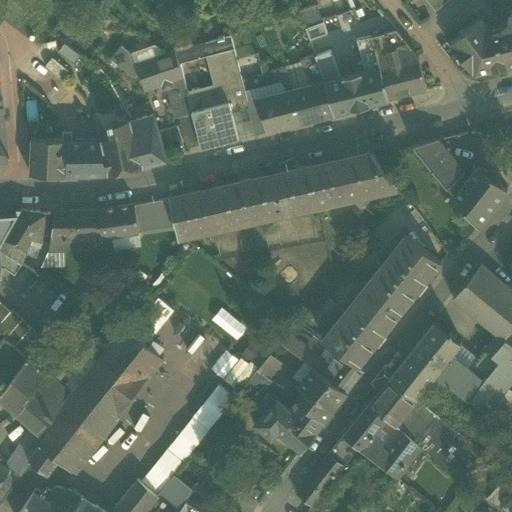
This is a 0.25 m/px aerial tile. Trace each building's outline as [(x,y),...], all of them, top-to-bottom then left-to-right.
[(282,0),(287,10),(297,6),(295,0),(282,0)] [(332,0),(343,30),(364,23),(355,0),(332,0)] [(427,0),(435,10),(447,0),(427,0)] [(316,4),(299,11),(310,43),(328,36),(316,4)] [(499,28),(490,30),(481,19),(450,43),(458,52),(461,50),(468,58),(467,64),(475,74),(495,69),(494,67),(504,64),(505,66),(511,64),(511,13),(510,13),(509,20),(499,28)] [(371,36),(387,101),(427,91),(419,57),(396,29),(371,36)] [(220,83),(187,92),(192,113),(200,145),(201,149),(239,139),(232,114),(249,109),(247,101),(230,36),(224,38),(224,36),(218,37),(218,39),(174,51),(179,64),(212,55),(220,83)] [(387,101),(371,36),(357,40),(365,71),(339,78),(329,51),(316,56),(325,81),(326,81),(336,114),(387,101)] [(166,84),(175,118),(179,117),(178,117),(192,113),(187,92),(179,64),(174,51),(136,64),(133,56),(122,46),(111,60),(134,77),(139,76),(144,91),(166,84)] [(301,60),(307,86),(293,89),(292,90),(301,123),(336,114),(326,81),(325,81),(316,56),(315,54),(301,60)] [(44,90),(62,63),(50,55),(32,82),(44,90)] [(286,91),(258,98),(267,132),(301,123),(292,90),(293,89),(285,67),(272,71),(276,85),(286,91)] [(267,132),(258,98),(247,101),(249,109),(256,135),(267,132)] [(41,106),(36,111),(46,123),(52,119),(41,106)] [(239,139),(256,135),(249,109),(232,114),(239,139)] [(200,145),(192,113),(178,117),(179,117),(187,149),(200,145)] [(154,115),(132,121),(144,167),(166,161),(154,115)] [(101,140),(108,174),(144,167),(132,121),(131,120),(114,123),(113,122),(108,123),(112,137),(101,140)] [(434,133),(413,150),(443,186),(464,169),(434,133)] [(63,153),(62,140),(31,139),(29,175),(66,176),(68,154),(63,153)] [(101,140),(82,142),(62,140),(63,153),(68,154),(66,176),(84,176),(108,174),(101,140)] [(0,160),(8,161),(8,158),(0,143),(0,160)] [(371,152),(307,167),(316,205),(332,204),(332,198),(345,195),(345,198),(362,197),(362,192),(374,189),(374,191),(397,186),(371,152)] [(478,165),(463,184),(456,179),(447,187),(478,225),(507,188),(478,165)] [(239,182),(247,221),(316,206),(316,205),(307,167),(239,182)] [(247,221),(239,182),(170,198),(176,226),(178,235),(196,235),(196,229),(207,226),(208,229),(225,228),(225,222),(236,220),(237,223),(247,221)] [(134,204),(100,209),(102,239),(139,233),(139,231),(176,226),(170,198),(134,204)] [(50,214),(21,209),(0,247),(0,248),(22,264),(32,239),(41,243),(50,214)] [(102,239),(100,209),(55,210),(49,250),(103,249),(102,239)] [(441,262),(407,235),(365,287),(400,315),(441,262)] [(511,289),(481,264),(453,298),(493,331),(498,324),(509,333),(511,329),(511,289)] [(400,315),(365,287),(324,339),(339,351),(358,367),(400,315)] [(162,298),(145,315),(157,327),(174,311),(162,298)] [(0,323),(10,312),(0,302),(0,323)] [(12,310),(10,312),(0,323),(0,331),(6,337),(22,319),(12,310)] [(31,327),(22,319),(6,337),(15,345),(31,327)] [(497,335),(470,368),(453,354),(462,343),(434,322),(409,354),(464,395),(487,412),(503,394),(511,381),(511,335),(509,333),(498,324),(493,331),(497,335)] [(40,335),(31,327),(15,345),(24,353),(40,335)] [(291,332),(285,340),(302,356),(309,348),(291,332)] [(270,375),(282,360),(269,351),(258,365),(270,375)] [(358,367),(339,351),(330,363),(325,359),(318,370),(347,392),(363,371),(358,367)] [(409,354),(390,378),(417,399),(427,386),(455,406),(464,395),(409,354)] [(296,400),(323,421),(347,392),(318,370),(313,367),(298,386),(304,391),(296,400)] [(390,378),(369,403),(388,417),(401,430),(419,445),(440,417),(417,399),(390,378)] [(215,380),(144,480),(178,504),(192,485),(174,472),(231,391),(215,380)] [(323,421),(296,400),(289,409),(272,393),(256,411),(262,416),(254,424),(269,438),(277,429),(301,450),(323,421)] [(388,417),(369,403),(344,436),(359,448),(397,477),(420,446),(419,445),(401,430),(386,449),(372,437),(388,417)] [(344,436),(329,453),(345,466),(359,448),(344,436)] [(329,453),(297,494),(311,506),(345,466),(329,453)] [(0,458),(2,456),(0,454),(0,482),(10,468),(0,461),(0,458)] [(71,511),(81,496),(70,489),(57,486),(55,486),(54,487),(52,490),(47,487),(44,493),(36,488),(19,511),(71,511)] [(108,511),(81,496),(71,511),(108,511)] [(362,511),(349,503),(343,511),(362,511)]
